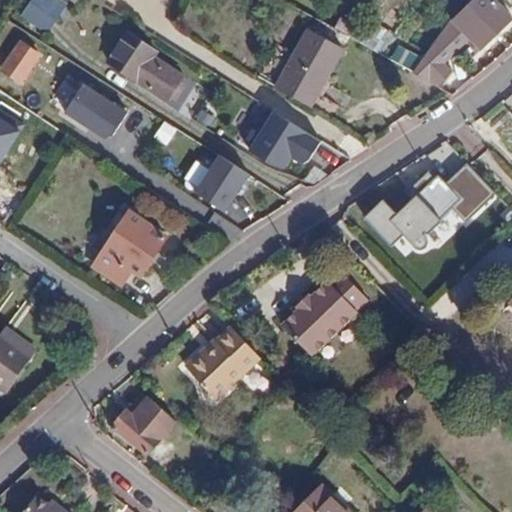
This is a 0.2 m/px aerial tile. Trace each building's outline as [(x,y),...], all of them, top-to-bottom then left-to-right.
[(30,1),(21,15),(46,34),(65,9),(54,0),(44,0),(39,7),(30,1)] [(384,9),(387,0),(372,0),(371,3),(384,9)] [(427,53),(412,73),(438,89),(452,70),(443,64),(470,40),(481,51),(511,19),(492,0),(474,0),(452,22),(450,20),(427,53)] [(340,19),(334,29),(347,36),(353,26),(340,19)] [(380,54),(386,45),(353,26),(347,36),(380,54)] [(343,50),(309,30),(275,90),(310,109),(343,50)] [(127,33),(107,63),(165,103),(181,77),(153,58),(156,53),(127,33)] [(21,42),(1,71),(21,84),(40,56),(21,42)] [(129,112),(83,84),(65,112),(111,141),(129,112)] [(321,142),(274,114),(250,152),(286,174),(293,162),(304,169),(321,142)] [(0,164),(21,133),(0,118),(0,164)] [(155,139),(169,146),(178,129),(163,122),(155,139)] [(253,177),(222,156),(195,196),(226,217),(253,177)] [(473,176),(458,190),(479,213),(494,198),(473,176)] [(397,186),(365,218),(392,244),(423,214),(397,186)] [(129,212),(92,266),(121,286),(130,273),(140,279),(166,238),(129,212)] [(334,282),(331,282),(321,291),(350,321),(358,313),(357,312),(369,300),(344,274),(334,282)] [(284,326),(313,356),(350,321),(321,291),(314,297),(312,296),(296,310),(298,312),(284,326)] [(37,350),(7,329),(1,337),(31,359),(37,350)] [(232,330),(215,344),(218,348),(219,349),(237,334),(232,330)] [(237,334),(219,349),(218,348),(207,358),(203,354),(185,371),(214,404),(261,360),(237,334)] [(0,388),(6,393),(31,359),(1,337),(0,336),(0,388)] [(126,410),(112,426),(146,455),(173,422),(147,399),(131,416),(126,410)] [(296,511),(346,511),(320,488),(296,511)] [(55,511),(30,496),(19,511),(65,511),(59,507),(55,511)]
